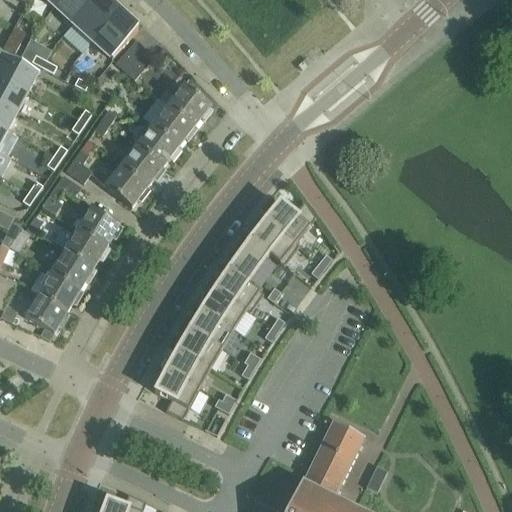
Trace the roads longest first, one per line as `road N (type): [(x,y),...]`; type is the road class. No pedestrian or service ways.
road 1 (residential): [(491,511),(402,330),(277,145)]
road 2 (residential): [(248,105),(140,237),(59,376)]
road 3 (tertiary): [(103,405),(190,253),(277,145)]
road 4 (residential): [(349,290),(244,477)]
road 5 (tertiary): [(277,145),(409,27)]
road 6 (residential): [(244,477),(103,405)]
road 7 (residential): [(78,457),(211,511)]
road 8 (residential): [(155,0),(248,105)]
